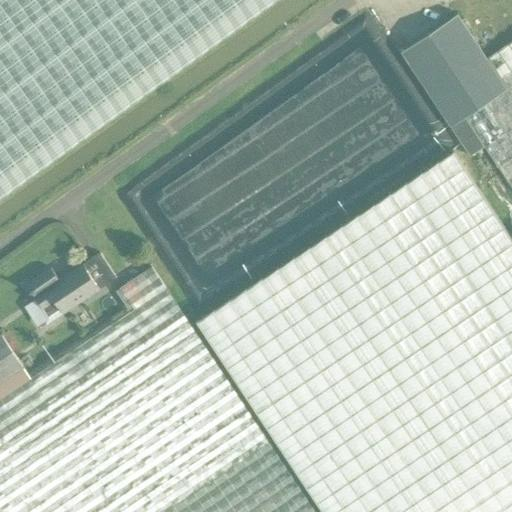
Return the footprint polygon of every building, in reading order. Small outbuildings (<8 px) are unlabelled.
[(0,0),(0,196),(273,0),(0,0)] [(401,52),(450,127),(508,89),(488,59),(458,14),(401,52)] [(511,43),(488,59),(508,89),(450,127),(470,156),(484,147),(511,187),(511,43)] [(511,511),(511,239),(454,151),(198,320),(324,511),(511,511)] [(100,252),(83,264),(100,288),(117,276),(100,252)] [(64,314),(100,288),(83,264),(60,280),(52,267),(27,285),(44,309),(55,302),(64,314)] [(0,398),(0,511),(315,511),(166,288),(151,267),(120,287),(135,309),(31,378),(0,398)] [(0,398),(31,378),(2,334),(0,335),(0,398)]
